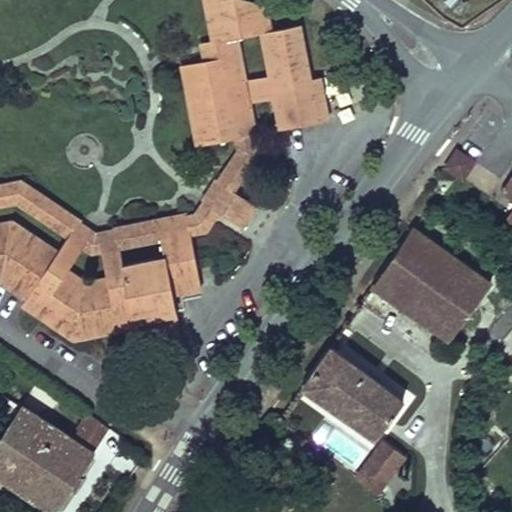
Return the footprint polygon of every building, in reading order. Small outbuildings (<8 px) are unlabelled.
[(258,32),(270,29),(266,5),(247,0),(202,0),(211,41),(238,35),(258,32)] [(301,26),(258,34),(266,77),(270,98),(276,130),(330,120),(322,78),(311,80),(301,26)] [(242,138),(231,140),(233,153),(218,173),(199,202),(194,211),(171,216),(116,226),(96,230),(89,224),(82,218),(19,176),(0,180),(0,203),(18,199),(69,232),(57,249),(52,259),(67,271),(81,249),(92,255),(101,254),(105,275),(124,273),(122,265),(119,250),(160,242),(192,236),(206,231),(220,217),(221,213),(244,227),(258,206),(233,190),(239,184),(256,156),(259,150),(250,102),(270,98),(266,77),(246,80),(238,35),(211,41),(201,44),(202,51),(204,61),(229,57),(242,138)] [(229,57),(204,61),(180,65),(195,146),(231,140),(242,138),(229,57)] [(458,149),(447,165),(461,175),(472,159),(458,149)] [(511,173),(500,192),(511,199),(511,214),(508,221),(511,223),(511,173)] [(0,222),(0,285),(23,300),(20,306),(21,307),(73,342),(138,328),(136,324),(146,322),(150,341),(164,338),(181,336),(174,305),(173,296),(202,290),(192,236),(160,242),(162,257),(122,265),(124,273),(105,275),(86,281),(67,271),(52,259),(57,249),(13,220),(0,222)] [(413,227),(371,286),(450,343),(492,284),(413,227)] [(404,399),(332,343),(300,384),(372,440),(404,399)] [(0,473),(55,511),(113,426),(86,407),(76,422),(80,425),(72,436),(43,417),(52,403),(33,390),(0,438),(0,473)] [(378,496),(406,455),(381,438),(353,480),(378,496)]
